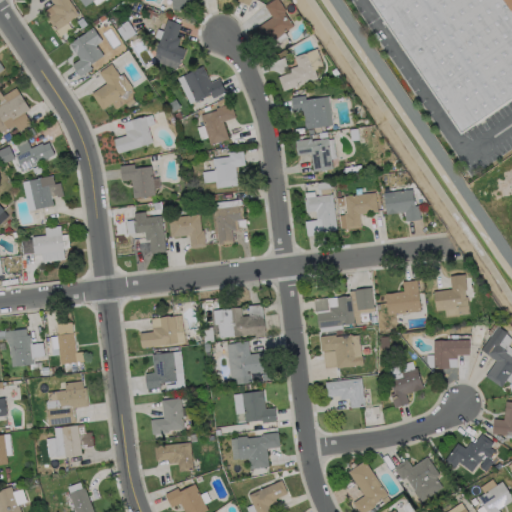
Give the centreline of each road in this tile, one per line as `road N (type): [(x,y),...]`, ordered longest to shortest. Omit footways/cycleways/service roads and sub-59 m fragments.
road 1 (residential): [(139,511),(95,187),(77,123),(0,0)]
road 2 (residential): [(326,511),(263,89),(223,35)]
road 3 (residential): [(443,249),(0,302)]
road 4 (residential): [(471,407),(411,433),(311,445)]
